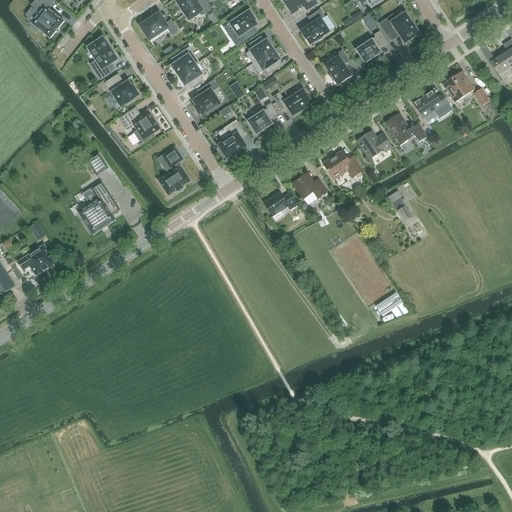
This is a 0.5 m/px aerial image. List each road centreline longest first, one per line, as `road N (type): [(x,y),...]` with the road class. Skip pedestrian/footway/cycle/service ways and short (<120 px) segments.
road 1 (tertiary): [(0,340),(228,188)]
road 2 (tertiary): [(228,188),(449,44)]
road 3 (residential): [(118,19),(228,188)]
